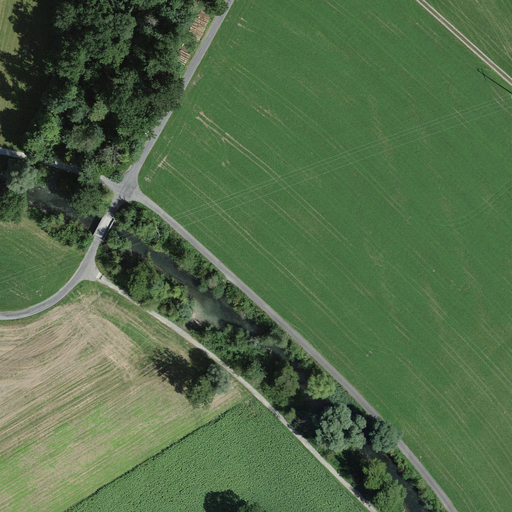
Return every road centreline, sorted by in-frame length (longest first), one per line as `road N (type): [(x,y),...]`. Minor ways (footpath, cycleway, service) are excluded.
road 1 (track): [(124,187),(294,335),(382,424),(451,511)]
road 2 (track): [(373,511),(221,364),(82,269)]
road 3 (track): [(124,187),(226,0)]
road 4 (track): [(0,152),(124,187)]
road 5 (track): [(511,81),(419,0)]
